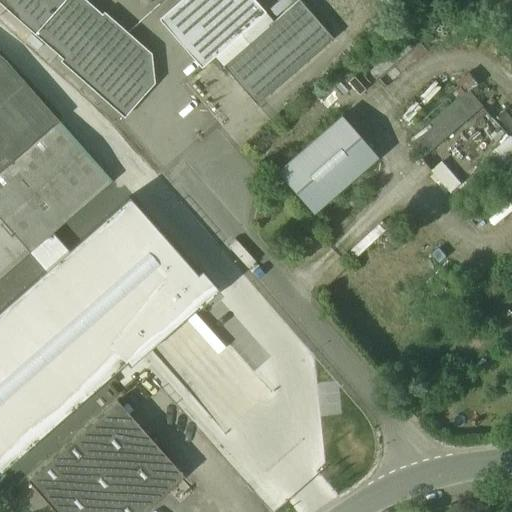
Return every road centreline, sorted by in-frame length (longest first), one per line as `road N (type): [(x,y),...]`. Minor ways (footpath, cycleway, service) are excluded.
road 1 (residential): [(208,163),(184,183),(374,392),(426,474)]
road 2 (unknown): [(255,511),(145,393)]
